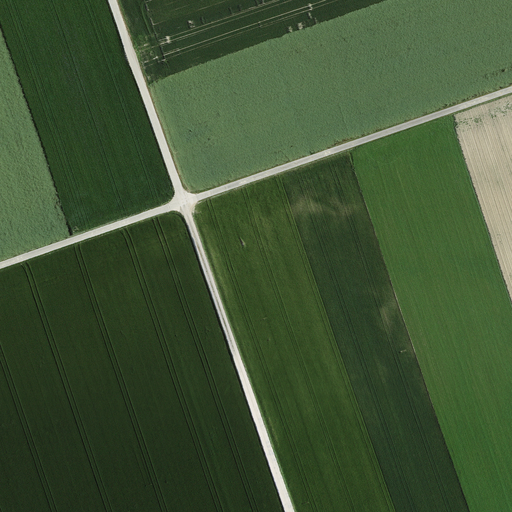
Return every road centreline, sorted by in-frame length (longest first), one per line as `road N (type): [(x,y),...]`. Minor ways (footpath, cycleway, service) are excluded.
road 1 (track): [(112,0),(290,511)]
road 2 (track): [(511,91),(0,268)]
